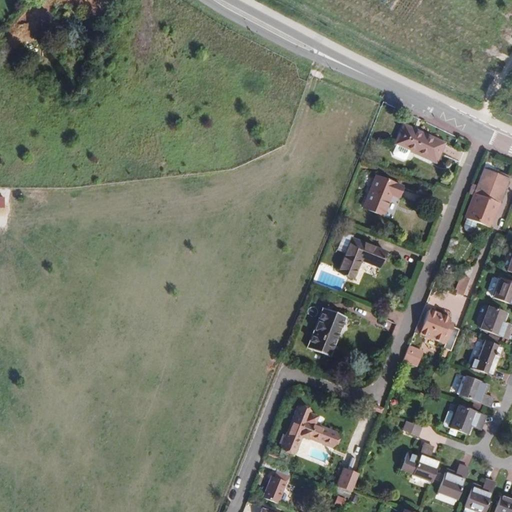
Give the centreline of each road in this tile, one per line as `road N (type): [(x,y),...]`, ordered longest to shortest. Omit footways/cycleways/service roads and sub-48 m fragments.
road 1 (residential): [(478,132),(372,403),(285,367),(231,511)]
road 2 (tertiary): [(478,132),(222,0)]
road 3 (residential): [(511,186),(466,299)]
